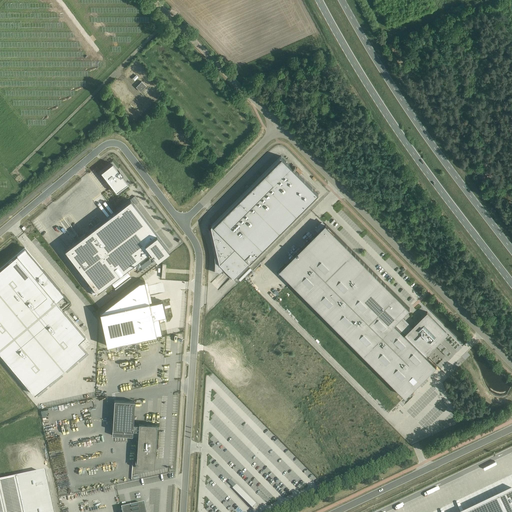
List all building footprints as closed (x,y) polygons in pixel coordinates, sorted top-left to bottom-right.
[(146,86),(141,81),(136,87),(141,92),(146,86)] [(255,142),(246,152),(248,153),(257,144),(255,142)] [(209,226),(208,226),(214,253),(215,255),(215,259),(215,261),(215,264),(215,266),(215,272),(215,273),(215,271),(221,272),(225,267),(235,277),(318,194),(281,156),(236,201),(212,225),(212,228),(209,228),(209,226)] [(116,192),(128,183),(112,163),(101,172),(116,192)] [(234,163),(226,172),(228,173),(236,165),(234,163)] [(83,235),(64,250),(90,283),(87,286),(94,295),(97,292),(125,270),(150,251),(156,258),(169,249),(130,199),(83,235)] [(326,224),(279,270),(405,396),(436,365),(425,354),(434,345),(435,346),(439,342),(437,340),(446,331),(433,318),(427,312),(410,330),(399,319),(410,308),(326,224)] [(343,234),(385,278),(388,275),(389,273),(391,276),(393,274),(394,278),(391,281),(390,281),(397,289),(399,276),(397,277),(398,273),(398,272),(400,269),(389,257),(385,261),(380,256),(383,255),(385,254),(366,234),(362,238),(354,229),(349,234),(344,229),(344,227),(341,230),(339,230),(343,234)] [(0,353),(34,395),(86,351),(79,342),(86,336),(63,309),(53,297),(61,290),(43,269),(25,248),(0,268),(0,353)] [(139,282),(100,312),(107,345),(162,334),(158,317),(165,316),(164,307),(162,300),(149,303),(148,296),(143,298),(140,287),(146,286),(145,281),(139,282)] [(114,400),(112,435),(132,437),(133,431),(138,431),(136,462),(134,462),(136,462),(155,463),(157,425),(139,423),(139,424),(133,424),(135,401),(114,400)] [(0,511),(52,511),(44,473),(15,480),(0,482),(0,511)] [(511,511),(511,494),(474,511),(511,511)]
